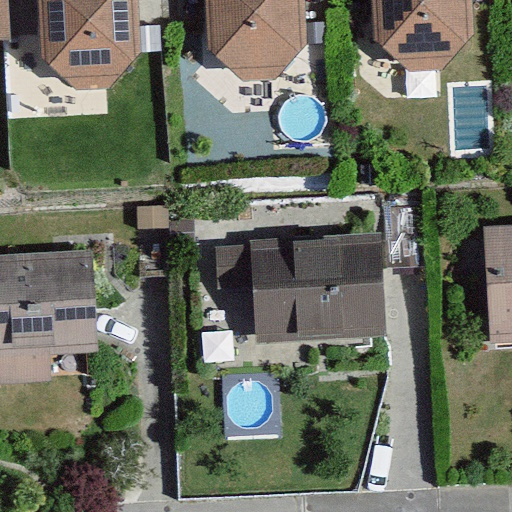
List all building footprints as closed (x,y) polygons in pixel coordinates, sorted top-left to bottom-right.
[(9,0),(0,0),(0,41),(12,41),(9,0)] [(142,55),(139,0),(37,0),(41,62),(74,92),(114,90),(142,55)] [(310,0),(211,0),(214,65),(247,97),(286,92),(315,71),(310,0)] [(377,0),(379,55),(411,86),(449,88),(479,56),(478,0),(377,0)] [(511,356),(511,240),(489,242),(496,358),(511,356)] [(394,358),(388,256),(258,261),(264,363),(394,358)] [(98,266),(0,271),(0,398),(54,395),(53,369),(103,366),(98,266)]
